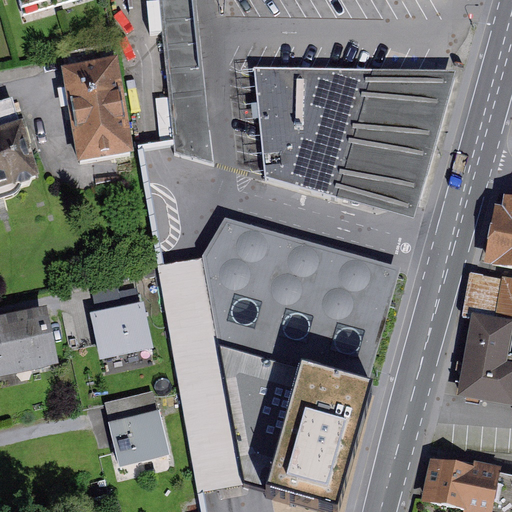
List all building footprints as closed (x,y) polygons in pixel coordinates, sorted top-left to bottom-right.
[(24,0),(31,21),(101,0),(24,0)] [(224,168),(219,136),(201,0),(162,0),(180,156),(224,168)] [(123,62),(71,71),(86,163),(138,154),(123,62)] [(463,75),(259,73),(266,149),(268,181),(420,227),(463,75)] [(30,126),(0,134),(0,194),(46,182),(30,126)] [(511,204),(501,203),(499,212),(494,211),(482,270),(511,275),(511,204)] [(235,221),(213,261),(251,489),(288,500),(329,511),(350,511),(380,390),(412,271),(235,221)] [(206,497),(251,489),(213,261),(167,268),(206,497)] [(511,283),(472,277),(463,322),(469,323),(457,403),(511,414),(511,283)] [(148,309),(99,319),(109,364),(157,355),(148,309)] [(54,316),(0,326),(0,380),(64,368),(54,316)] [(123,428),(167,418),(162,396),(118,406),(123,428)] [(123,428),(116,429),(126,474),(177,462),(167,418),(123,428)] [(511,511),(511,477),(441,463),(433,502),(486,511),(511,511)]
